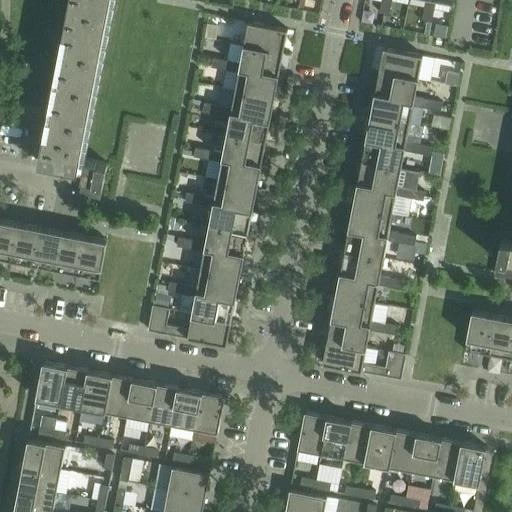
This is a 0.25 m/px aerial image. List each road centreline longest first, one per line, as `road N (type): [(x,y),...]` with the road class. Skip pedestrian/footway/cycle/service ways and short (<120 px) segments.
road 1 (residential): [(272,370),(338,0)]
road 2 (residential): [(0,320),(272,370)]
road 3 (residential): [(272,370),(511,417)]
road 4 (residential): [(244,511),(272,370)]
